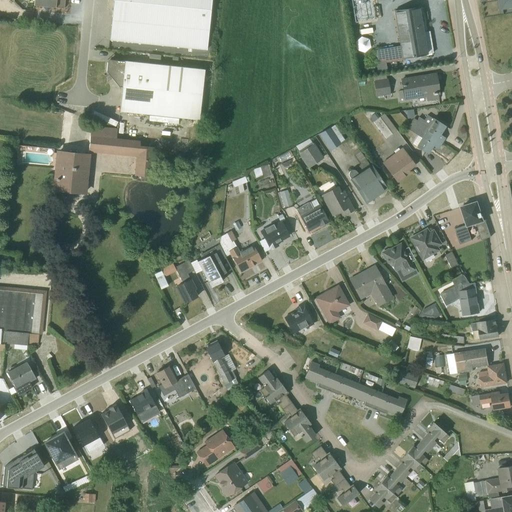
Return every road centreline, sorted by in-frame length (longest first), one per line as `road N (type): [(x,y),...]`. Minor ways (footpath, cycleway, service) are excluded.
road 1 (residential): [(215,318),(273,363),(352,472),(365,474),(423,408)]
road 2 (residential): [(482,170),(215,318)]
road 3 (residential): [(215,318),(0,436)]
